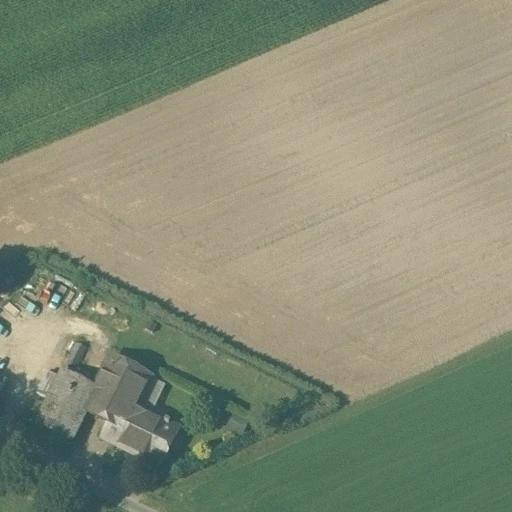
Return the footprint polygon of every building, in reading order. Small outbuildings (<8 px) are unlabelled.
[(150,380),(111,360),(101,381),(97,388),(137,408),(135,411),(150,380)] [(101,381),(76,368),(72,377),(97,390),(97,388),(101,381)] [(72,377),(62,373),(35,427),(51,435),(72,445),(88,412),(99,391),(97,390),(72,377)] [(137,408),(97,388),(97,390),(99,391),(88,412),(110,423),(124,429),(133,410),(135,411),(137,408)] [(135,411),(133,410),(124,429),(115,446),(160,468),(178,432),(135,411)] [(124,429),(110,423),(102,440),(115,446),(124,429)] [(35,427),(30,425),(25,435),(46,446),(51,435),(35,427)] [(72,445),(51,435),(46,446),(66,456),(72,445)]
